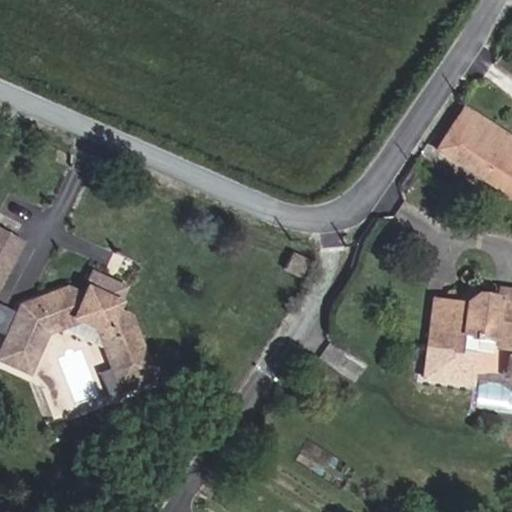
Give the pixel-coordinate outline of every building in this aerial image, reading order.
[(511,188),(511,166),(485,150),(492,137),(503,144),(508,137),(458,107),(447,125),(443,122),(427,150),(506,198),(511,188)] [(485,150),(511,166),(511,140),(508,137),(503,144),(492,137),(485,150)] [(0,284),(19,247),(0,237),(0,284)] [(277,267),(294,275),(301,260),(283,253),(277,267)] [(143,351),(129,319),(113,312),(122,290),(111,286),(110,290),(100,286),(101,281),(90,277),(80,302),(57,292),(12,313),(0,340),(0,374),(20,383),(31,357),(24,354),(32,337),(36,332),(66,318),(65,321),(71,324),(103,337),(107,347),(103,349),(121,389),(129,386),(132,393),(141,389),(138,382),(152,376),(145,358),(132,363),(130,358),(143,351)] [(490,344),(511,347),(511,286),(494,283),(493,292),(472,288),(462,299),(451,297),(427,292),(419,343),(453,349),(458,329),(471,332),(485,335),(490,344)] [(462,299),(472,288),(467,283),(451,297),(462,299)] [(40,339),(71,324),(65,321),(66,318),(36,332),(32,337),(24,354),(31,357),(40,339)] [(462,339),(469,340),(471,332),(458,329),(453,349),(459,350),(462,339)]
